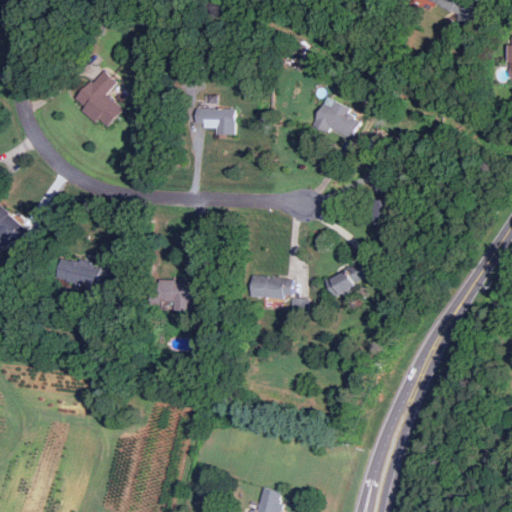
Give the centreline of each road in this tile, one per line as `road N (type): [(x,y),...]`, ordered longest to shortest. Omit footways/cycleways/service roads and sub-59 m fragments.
road 1 (residential): [(19,0),(29,117),(72,172),(125,194),(307,204)]
road 2 (tertiary): [(430,366),(511,228)]
road 3 (tertiary): [(430,366),(390,446),(370,511)]
road 4 (tertiary): [(390,511),(430,366)]
